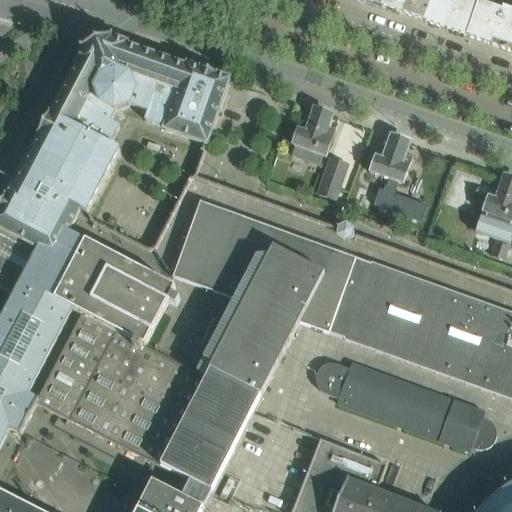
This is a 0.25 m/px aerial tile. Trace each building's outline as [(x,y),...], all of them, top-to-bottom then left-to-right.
[(405,16),(410,0),(385,0),(383,8),(405,16)] [(435,0),(410,0),(405,16),(427,23),(435,0)] [(449,31),(459,0),(435,0),(427,23),(449,31)] [(469,38),(482,0),(459,0),(449,31),(469,38)] [(492,46),(508,2),(503,0),(482,0),(469,38),(492,46)] [(511,53),(511,2),(508,2),(492,46),(511,53)] [(197,376),(145,348),(153,334),(154,335),(170,304),(169,304),(176,289),(146,274),(70,235),(82,212),(89,215),(122,152),(112,147),(121,129),(112,124),(116,115),(132,109),(148,115),(146,121),(164,128),(163,131),(207,147),(230,82),(188,67),(187,69),(126,48),(127,45),(113,39),(112,37),(82,49),(83,52),(75,66),(77,67),(52,116),(50,115),(38,137),(40,138),(15,187),(12,186),(0,209),(0,448),(10,430),(21,436),(37,406),(151,464),(197,376)] [(328,130),(332,118),(313,111),(305,133),(298,130),(292,147),(296,148),(292,158),(307,164),(311,154),(326,160),(332,143),(330,143),(334,132),(328,130)] [(406,158),(410,145),(391,138),(383,160),(375,158),(369,174),(404,187),(409,170),(408,170),(412,160),(406,158)] [(332,161),(318,199),(334,205),(347,167),(332,161)] [(511,180),(504,178),(496,200),(489,198),(484,214),(487,215),(485,219),(481,218),(476,235),(498,243),(509,247),(511,238),(511,228),(511,229),(511,225),(511,180)] [(385,200),(378,218),(391,222),(397,204),(385,200)] [(300,324),(322,332),(349,257),(201,204),(174,279),(236,301),(197,376),(257,407),(300,324)] [(347,226),(339,229),(339,232),(338,237),(344,242),(352,239),(352,237),(353,231),(347,226)] [(498,243),(492,258),(504,262),(509,247),(498,243)] [(371,265),(349,257),(322,332),(344,340),(344,342),(511,401),(511,314),(372,264),(371,265)] [(316,377),(316,381),(317,385),(318,389),(320,392),(323,394),(326,396),(339,401),(337,407),(471,456),(473,450),(478,452),(482,452),(486,451),(489,450),(492,447),(495,444),(496,440),(497,436),(497,432),(495,429),(493,425),(490,423),(487,421),(484,420),(486,414),(353,365),(350,371),(337,366),(333,365),(330,365),(326,366),(323,368),(320,371),(318,374),(316,377)] [(212,493),(257,407),(197,376),(151,464),(161,469),(161,467),(191,482),(212,493)] [(387,467),(321,442),(293,511),(511,511),(511,489),(511,490),(503,496),(494,503),(487,510),(485,511),(430,511),(378,491),(387,467)] [(138,511),(202,511),(212,493),(191,482),(183,499),(153,483),(138,511)] [(138,511),(32,511),(0,495),(0,511),(138,511)]
